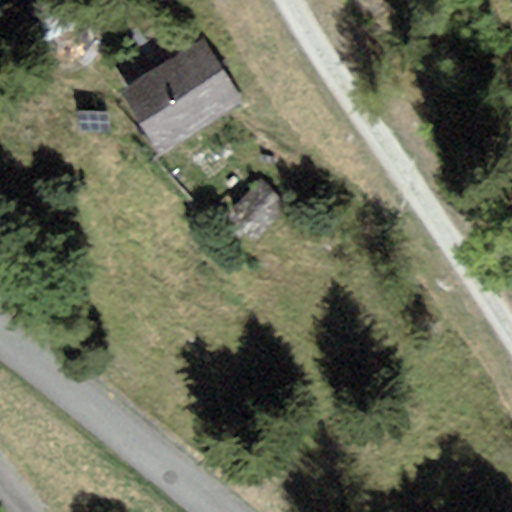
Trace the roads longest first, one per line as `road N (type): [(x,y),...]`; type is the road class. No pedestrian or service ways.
road 1 (track): [(511,339),(281,0)]
road 2 (unclassified): [(0,344),(216,511)]
